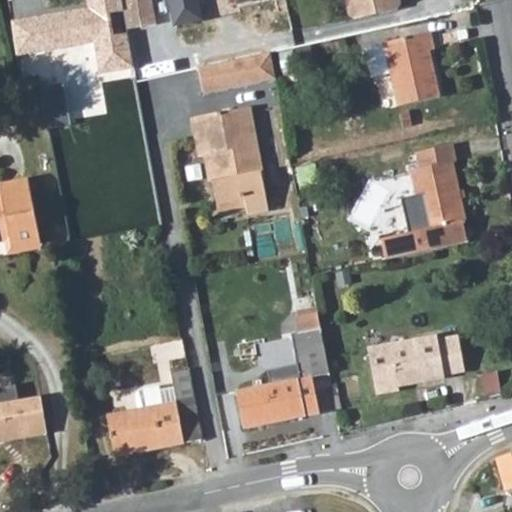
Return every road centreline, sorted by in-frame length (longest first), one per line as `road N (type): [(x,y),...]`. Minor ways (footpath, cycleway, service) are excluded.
road 1 (unknown): [(502,14),(189,61)]
road 2 (tertiary): [(410,478),(320,470),(119,511)]
